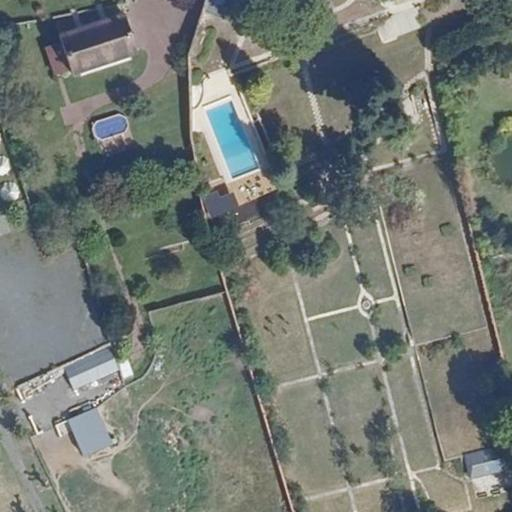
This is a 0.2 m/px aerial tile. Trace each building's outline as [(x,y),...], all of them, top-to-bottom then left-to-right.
[(230,0),(202,0),(199,11),(199,12),(224,19),(230,0)] [(140,49),(126,12),(64,36),(78,72),(140,49)] [(265,210),(256,192),(224,208),(234,226),(265,210)] [(109,347),(64,367),(74,390),(119,370),(109,347)] [(97,407),(67,420),(84,457),(113,444),(97,407)]
